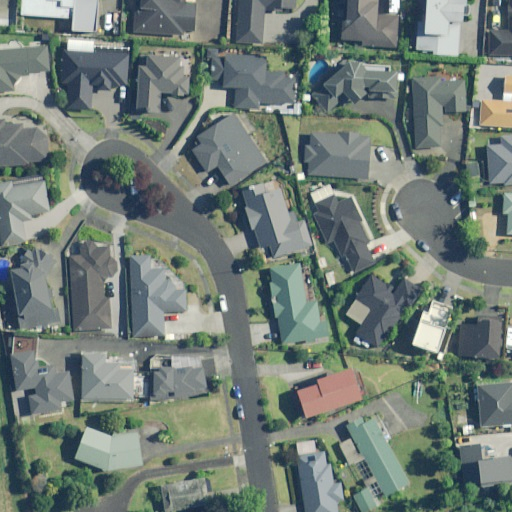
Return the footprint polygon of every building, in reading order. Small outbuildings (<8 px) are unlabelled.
[(17,0),(17,14),(36,14),(36,15),(72,15),(71,30),(92,31),(93,15),(94,15),(94,0),(17,0)] [(113,0),(111,40),(120,40),(120,42),(167,45),(168,40),(178,41),(181,13),(170,12),(170,4),(171,5),(180,0),(179,0),(113,0)] [(280,0),(218,0),(214,51),(245,54),(248,25),(262,25),(264,19),(279,16),(280,0)] [(373,0),(337,0),(336,41),(360,42),(359,45),(396,47),(397,13),(373,12),(373,0)] [(455,0),(405,0),(401,60),(443,63),(445,34),(452,34),(455,0)] [(511,0),(492,0),(490,40),(473,38),(472,64),(511,66),(511,0)] [(49,41),(0,46),(0,90),(14,90),(13,74),(52,69),(49,41)] [(59,88),(64,88),(64,108),(90,109),(91,89),(103,90),(111,88),(118,85),(123,85),(126,79),(128,50),(93,48),(93,47),(66,46),(66,53),(60,53),(59,88)] [(190,59),(160,58),(138,57),(135,113),(157,114),(158,97),(188,98),(190,59)] [(326,113),(351,93),(351,97),(393,98),(394,69),(364,67),(358,59),(346,58),(307,89),(326,113)] [(279,84),(250,82),(251,69),(202,65),(199,100),(216,101),(216,118),(249,118),(249,115),(277,116),(279,84)] [(464,76),(437,78),(437,71),(406,72),(410,142),(441,140),(439,107),(466,105),(464,76)] [(511,127),(511,72),(502,72),(500,96),(477,95),(475,125),(511,127)] [(21,115),(0,115),(0,166),(24,165),(24,162),(46,160),(43,125),(22,127),(21,115)] [(177,146),(182,155),(176,159),(190,182),(196,178),(209,198),(248,173),(216,122),(177,146)] [(353,141),(293,143),(294,154),(286,153),(285,172),(292,172),(291,187),(354,186),(353,141)] [(511,145),(485,145),(485,152),(470,152),(469,193),(511,193),(511,145)] [(21,179),(0,181),(0,245),(29,242),(26,219),(53,213),(46,182),(22,187),(21,179)] [(283,230),(276,233),(261,191),(225,204),(244,260),(253,257),(257,268),(292,255),(283,230)] [(486,223),(491,224),(490,244),(511,245),(511,201),(487,200),(486,223)] [(333,202),(294,217),(309,255),(315,253),(330,283),(356,269),(346,241),(348,240),(333,202)] [(82,242),(82,254),(70,254),(72,332),(108,332),(108,328),(113,327),(112,297),(107,297),(107,278),(115,277),(115,242),(82,242)] [(12,322),(22,321),(22,331),(58,330),(56,254),(19,255),(20,272),(9,273),(12,322)] [(147,255),(126,255),(126,338),(148,338),(148,336),(160,337),(160,314),(179,315),(180,281),(160,281),(160,268),(147,268),(147,255)] [(263,357),(289,353),(293,353),(296,352),(305,346),(312,346),(309,321),(302,310),(291,312),(285,272),(252,276),(263,357)] [(338,306),(354,316),(338,343),(361,357),(371,342),(374,344),(404,297),(386,286),(378,299),(353,283),(338,306)] [(439,316),(411,308),(397,354),(425,363),(439,316)] [(488,326),(460,324),(460,331),(459,331),(443,338),(441,365),(457,366),(485,368),(488,326)] [(511,344),(498,344),(495,370),(511,370),(511,344)] [(65,359),(38,364),(36,357),(32,357),(30,349),(8,352),(14,390),(33,387),(34,393),(26,394),(29,414),(61,408),(59,400),(71,399),(65,359)] [(127,357),(76,356),(74,399),(126,401),(127,357)] [(210,357),(146,359),(148,405),(212,402),(210,357)] [(342,381),(340,382),(339,377),(300,388),(301,394),(281,400),(290,428),(351,409),(342,381)] [(498,437),(498,434),(511,433),(509,406),(497,407),(497,393),(459,394),(460,437),(498,437)] [(357,421),(329,435),(365,506),(393,491),(357,421)] [(118,435),(85,424),(73,458),(102,468),(103,472),(144,459),(135,430),(118,435)] [(341,484),(329,485),(326,452),(293,455),(297,511),(331,511),(331,502),(342,501),(341,484)] [(498,468),(463,469),(464,494),(500,493),(498,468)] [(193,511),(192,492),(142,494),(142,511),(193,511)]
